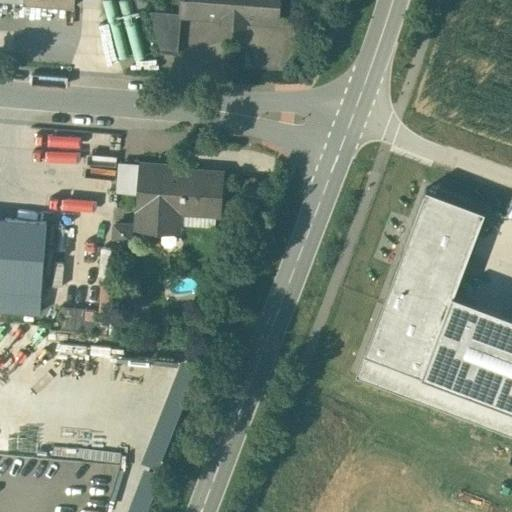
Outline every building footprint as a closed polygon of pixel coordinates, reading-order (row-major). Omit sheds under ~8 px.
[(146,0),(134,0),(137,10),(148,7),(146,0)] [(278,0),(182,0),(181,13),(233,16),(232,23),(243,23),(244,17),(277,20),(278,0)] [(142,163),(120,162),(118,190),(139,193),(141,170),(142,163)] [(185,174),(141,170),(139,193),(137,227),(161,228),(162,208),(218,212),(222,172),(185,170),(185,174)] [(485,205),(423,181),(354,365),(511,422),(511,310),(453,288),(485,205)] [(0,217),(0,309),(39,312),(46,221),(0,217)] [(98,326),(99,304),(66,304),(66,326),(98,326)] [(110,304),(100,304),(100,328),(110,328),(110,304)] [(153,353),(122,350),(120,368),(111,367),(110,384),(125,385),(124,395),(144,397),(142,413),(157,415),(158,398),(182,400),(184,365),(163,363),(163,371),(152,370),(153,353)]
